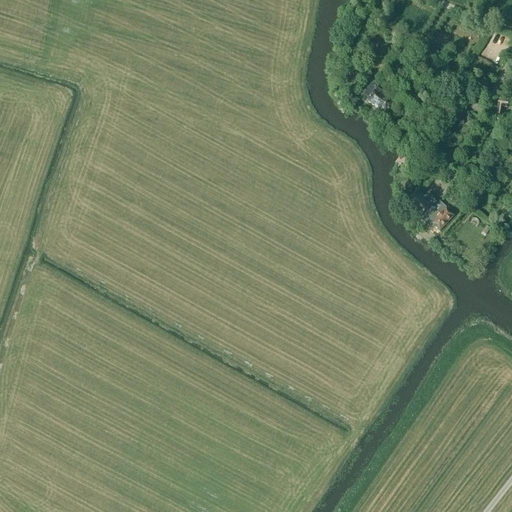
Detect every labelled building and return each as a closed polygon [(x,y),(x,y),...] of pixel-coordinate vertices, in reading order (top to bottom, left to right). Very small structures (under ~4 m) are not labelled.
[(371,27),(361,20),(355,28),(365,35),(371,27)] [(395,101),(376,88),(370,85),(362,95),(365,97),(363,99),(385,114),(395,101)] [(488,108),(457,88),(452,96),(482,116),(488,108)] [(457,115),(452,115),(452,118),(448,118),(448,126),(459,128),(460,126),(463,126),(463,122),(460,121),(460,119),(456,119),(457,115)] [(430,161),(425,157),(419,164),(424,168),(430,161)] [(485,171),(477,164),(472,169),(480,177),(485,171)] [(478,185),(471,179),(466,184),(472,191),(478,185)] [(492,188),(486,184),(472,200),(477,205),(492,188)] [(404,205),(411,212),(426,226),(429,222),(440,232),(454,217),(440,204),(438,205),(435,203),(434,201),(431,196),(427,194),(424,198),(417,192),(404,205)]
